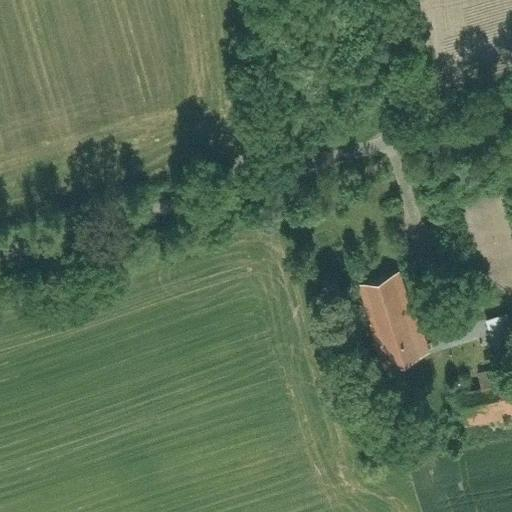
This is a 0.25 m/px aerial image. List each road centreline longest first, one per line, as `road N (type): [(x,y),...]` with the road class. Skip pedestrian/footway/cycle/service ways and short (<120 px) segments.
road 1 (unclassified): [(0,268),(511,113)]
road 2 (track): [(380,0),(397,148)]
